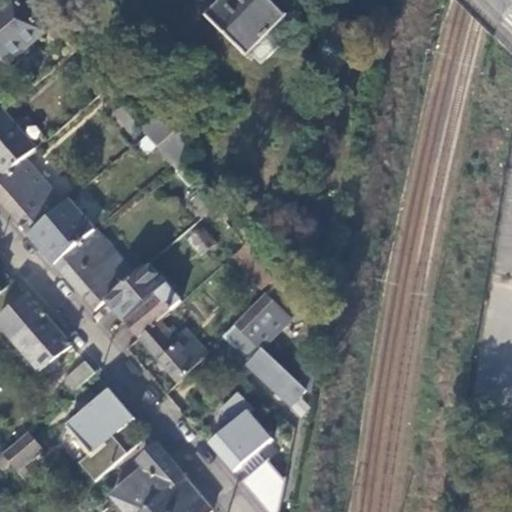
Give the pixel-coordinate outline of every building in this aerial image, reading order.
[(43,32),(16,0),(7,0),(0,6),(0,58),(2,58),(6,64),(43,32)] [(270,0),(226,0),(209,17),(249,57),(253,53),(262,63),(278,46),(268,36),(287,17),(270,0)] [(101,94),(108,88),(101,80),(94,87),(101,94)] [(130,129),(138,122),(124,106),(117,112),(130,129)] [(17,126),(5,112),(0,116),(0,169),(6,177),(25,160),(37,150),(17,126)] [(173,165),(175,163),(191,149),(162,115),(144,131),(146,134),(172,164),(173,165)] [(27,118),(17,126),(37,150),(47,141),(27,118)] [(6,177),(0,182),(0,201),(9,212),(30,236),(61,209),(51,198),(55,195),(25,160),(6,177)] [(46,254),(56,265),(95,231),(69,202),(61,209),(30,236),(46,254)] [(235,253),(245,244),(214,208),(204,217),(235,253)] [(190,239),(201,253),(215,242),(203,228),(190,239)] [(67,278),(95,311),(108,300),(135,276),(96,230),(95,231),(56,265),(67,278)] [(267,294),(277,283),(245,244),(235,253),(233,255),(267,294)] [(181,301),(149,264),(135,276),(108,300),(125,321),(156,293),(171,310),(181,301)] [(224,336),(248,359),(259,347),(262,350),(267,344),(257,334),(276,315),(286,325),(301,310),(277,283),(267,294),(224,336)] [(155,324),(171,310),(156,293),(125,321),(140,337),(155,324)] [(0,324),(14,341),(44,314),(33,301),(29,296),(0,320),(0,324)] [(42,373),(72,346),(56,328),(44,314),(14,341),(42,373)] [(209,354),(207,353),(190,334),(184,340),(172,326),(163,333),(155,324),(140,337),(161,361),(179,381),(209,354)] [(307,392),(297,382),(262,350),(248,365),(299,415),(308,406),(301,399),(307,392)] [(74,393),(96,373),(87,362),(64,381),(74,393)] [(109,388),(66,425),(89,452),(78,462),(96,483),(128,454),(112,436),(134,418),(113,393),(109,388)] [(269,511),(279,511),(285,484),(266,463),(278,453),(271,444),(274,442),(251,414),(256,410),(240,395),(222,411),(234,423),(211,444),(269,511)] [(29,433),(40,423),(33,416),(0,445),(0,451),(3,455),(29,433)] [(43,450),(29,433),(3,455),(10,464),(17,473),(43,450)] [(142,511),(183,476),(167,457),(155,443),(136,459),(143,467),(111,494),(126,511),(142,511)] [(10,464),(3,455),(0,451),(0,465),(4,470),(10,464)] [(190,484),(183,476),(142,511),(210,511),(212,510),(190,484)] [(29,487),(40,501),(48,494),(50,492),(39,479),(29,487)] [(62,511),(63,511),(48,494),(40,501),(49,511),(62,511)]
